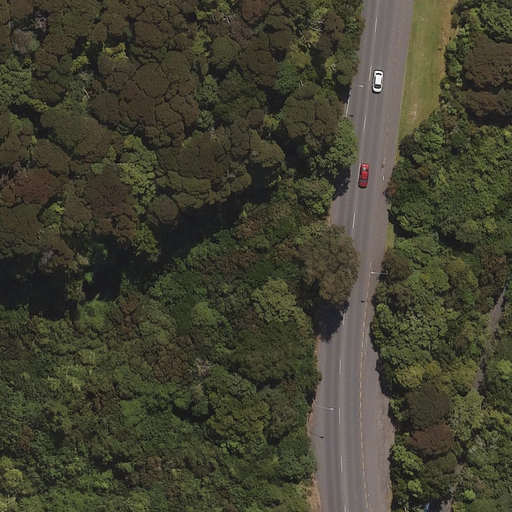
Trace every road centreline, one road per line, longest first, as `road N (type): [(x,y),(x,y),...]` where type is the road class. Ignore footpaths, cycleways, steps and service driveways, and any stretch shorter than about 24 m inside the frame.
road 1 (tertiary): [(359,511),(351,427),(355,285),(403,0)]
road 2 (unclassified): [(511,321),(457,498),(443,511)]
